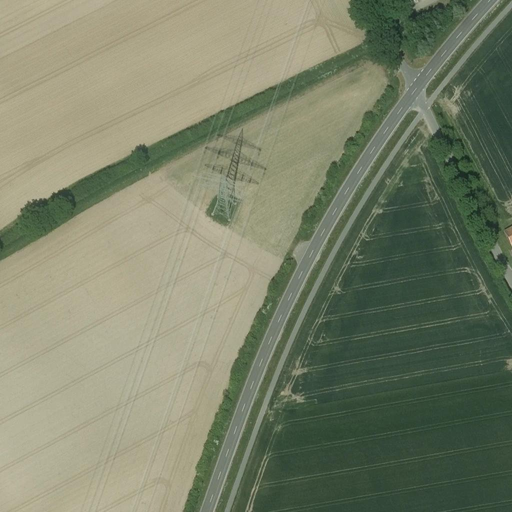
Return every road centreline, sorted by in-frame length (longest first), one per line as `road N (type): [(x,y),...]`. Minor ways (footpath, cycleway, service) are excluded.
road 1 (secondary): [(206,511),(304,265),(414,90)]
road 2 (unclassified): [(414,90),(511,282)]
